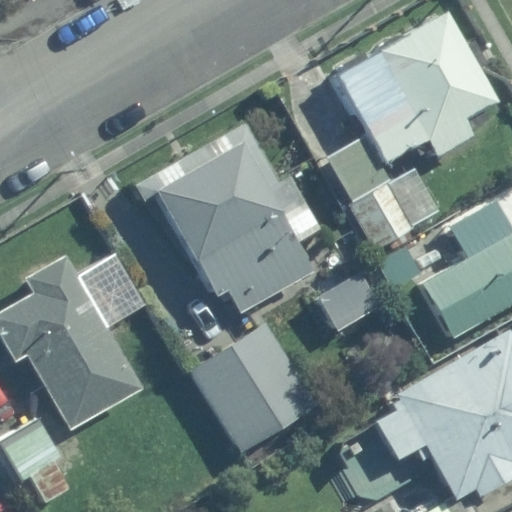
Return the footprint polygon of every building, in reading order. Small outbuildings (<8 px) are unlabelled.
[(354,138),(373,168),(415,144),(425,164),(469,140),(458,121),(487,105),(438,15),(322,79),(354,138)] [(239,137),(143,193),(207,302),(221,294),(233,315),(301,276),(253,195),(268,187),(239,137)] [(511,252),(504,237),(413,286),(445,344),(511,306),(511,252)] [(0,359),(6,369),(17,362),(60,434),(136,389),(56,255),(13,281),(21,296),(0,308),(0,359)] [(362,273),(306,303),(326,339),(381,309),(362,273)] [(253,332),(180,374),(229,459),(302,417),(253,332)] [(499,333),(381,397),(389,413),(366,426),(387,466),(415,451),(444,504),(460,495),(464,503),(511,476),(511,473),(506,463),(511,459),(511,332),(502,338),(499,333)] [(57,459),(33,417),(0,436),(0,465),(12,485),(57,459)]
